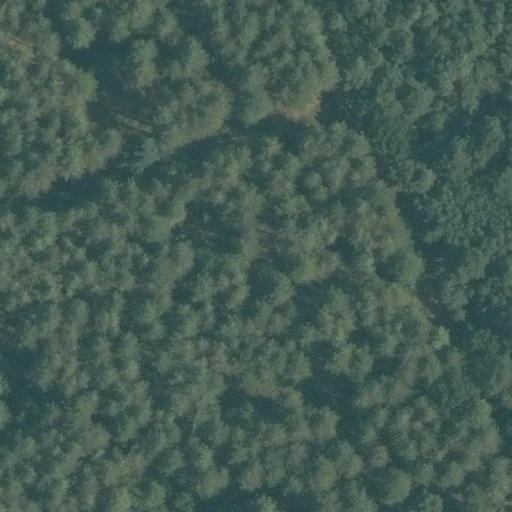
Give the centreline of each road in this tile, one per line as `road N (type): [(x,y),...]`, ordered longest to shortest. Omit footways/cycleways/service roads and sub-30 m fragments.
road 1 (track): [(0,205),(346,95)]
road 2 (track): [(378,171),(452,355),(511,477)]
road 3 (track): [(511,86),(378,171)]
